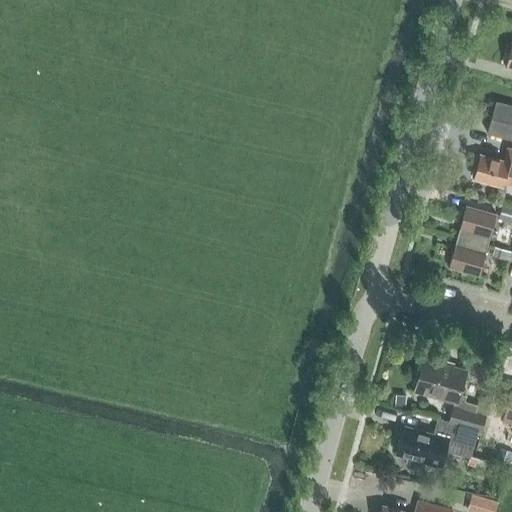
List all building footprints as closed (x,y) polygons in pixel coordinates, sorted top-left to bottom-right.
[(511,42),(511,43),(505,67),(511,68),(511,106),(495,102),(486,133),(511,139),(511,42)] [(511,185),(511,149),(507,148),(503,161),(480,155),(473,179),(503,187),(504,183),(511,185)] [(511,207),(502,204),(497,219),(511,223),(511,207)] [(489,237),(496,214),(466,205),(459,229),(457,236),(487,245),(489,237)] [(485,252),(487,245),(457,236),(455,244),(448,267),(478,276),(485,252)] [(506,259),(508,251),(496,248),(493,256),(506,259)] [(465,396),(459,394),(466,370),(423,358),(416,384),(428,388),(427,394),(455,402),(454,406),(449,422),(449,423),(477,431),(481,431),(486,415),(485,415),(490,398),(479,395),(476,405),(464,401),(465,396)] [(491,383),(495,369),(479,365),(475,378),(491,383)] [(511,422),(511,390),(509,390),(501,420),(511,422)] [(404,405),(404,395),(394,394),(394,404),(404,405)] [(449,423),(449,422),(438,419),(433,435),(404,427),(397,453),(408,456),(406,464),(408,467),(419,470),(423,468),(425,461),(426,461),(428,455),(442,459),(444,450),(469,457),(477,431),(449,423)] [(511,451),(500,448),(496,460),(509,464),(511,452),(511,451)] [(483,498),(478,511),(494,511),(498,503),(483,498)] [(380,511),(451,511),(452,510),(418,500),(414,511),(401,511),(382,506),(380,511)]
